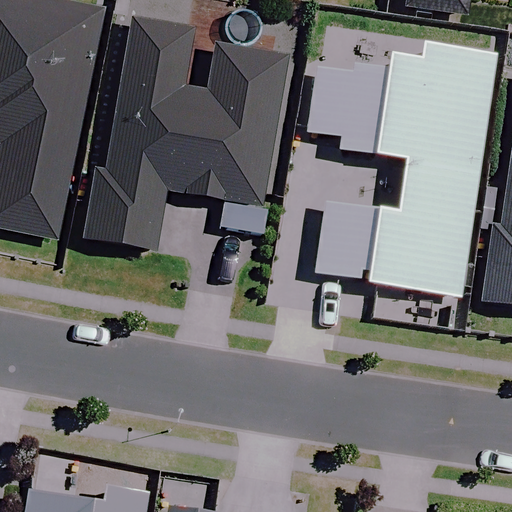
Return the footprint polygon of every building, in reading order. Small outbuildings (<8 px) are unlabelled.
[(0,0),(0,235),(47,245),(94,15),(20,0),(0,0)] [(391,0),(390,9),(459,20),(462,0),(391,0)] [(185,31),(121,20),(94,174),(90,173),(77,244),(147,256),(158,195),(252,212),(279,59),(207,47),(199,95),(175,90),(185,31)] [(412,44),(409,64),(379,60),(377,76),(308,66),(297,137),(331,142),(329,156),(393,165),(386,215),(316,205),(304,280),(451,302),(488,55),(412,44)] [(511,100),(476,306),(511,312),(511,100)] [(15,498),(12,511),(134,511),(136,498),(92,492),(90,508),(15,498)]
